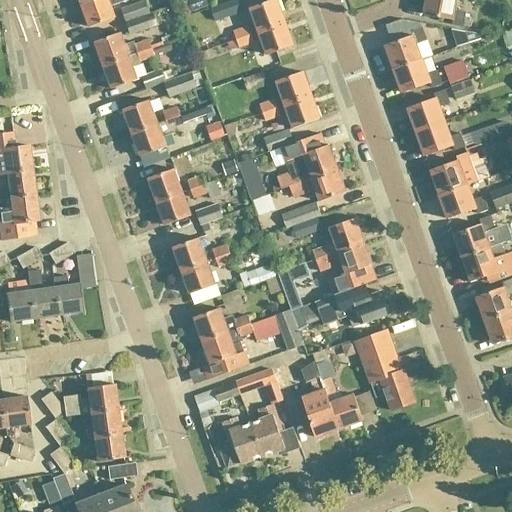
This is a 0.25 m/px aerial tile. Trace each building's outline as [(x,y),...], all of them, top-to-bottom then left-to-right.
[(95,0),(79,6),(88,29),(114,19),(109,8),(135,0),(95,0)] [(201,0),(190,0),(185,2),(190,15),(204,10),(201,0)] [(244,13),(239,0),(237,0),(208,10),(212,24),(244,13)] [(454,0),(424,0),(422,15),(450,21),(449,26),(460,28),(460,29),(470,31),(473,16),(463,14),(452,12),(454,0)] [(257,34),(283,25),(275,1),(249,11),(257,34)] [(144,3),(118,11),(123,25),(148,17),(144,3)] [(148,17),(123,25),(128,38),(156,28),(151,16),(148,17)] [(283,25),(257,34),(266,58),(292,48),(283,25)] [(252,46),(246,28),(230,33),(237,51),(252,46)] [(411,37),(391,44),(383,47),(391,71),(419,61),(414,46),(424,43),(419,29),(409,32),(409,33),(411,37)] [(449,31),(455,49),(479,42),(478,36),(449,31)] [(511,50),(511,34),(503,34),(500,38),(504,50),(508,53),(511,50)] [(132,44),(123,47),(119,35),(93,44),(102,67),(150,50),(149,50),(146,42),(133,46),(132,44)] [(149,50),(150,50),(102,67),(110,91),(136,81),(132,70),(140,67),(139,64),(153,59),(153,58),(162,55),(162,54),(169,51),(167,44),(149,50)] [(425,77),(419,61),(391,71),(400,95),(428,85),(429,89),(439,86),(435,73),(425,77)] [(467,80),(461,63),(441,70),(448,87),(467,80)] [(143,91),(173,81),(169,72),(161,75),(159,71),(139,79),(143,91)] [(267,72),(241,82),(246,95),(271,86),(267,72)] [(173,81),(143,91),(144,92),(162,86),(167,100),(195,90),(195,89),(200,87),(197,75),(191,78),(189,74),(173,81)] [(283,107),(309,98),(301,75),(275,84),(283,107)] [(453,103),(473,96),(468,82),(448,89),(453,103)] [(414,134),(442,124),(437,109),(446,106),(441,92),(432,96),(433,100),(405,110),(414,134)] [(309,98),(283,107),(292,131),(318,121),(309,98)] [(257,107),(264,125),(279,119),(272,101),(257,107)] [(130,135),(156,126),(147,102),(122,111),(130,135)] [(161,124),(178,118),(175,109),(160,114),(163,123),(161,124)] [(178,118),(161,124),(156,126),(161,139),(176,134),(174,130),(182,127),(183,129),(190,126),(190,124),(194,123),(191,114),(179,119),(178,118)] [(503,123),(468,135),(472,145),(506,133),(503,123)] [(223,139),(217,124),(203,130),(208,145),(223,139)] [(442,124),(414,134),(423,158),(451,148),(452,152),(462,148),(458,135),(447,139),(442,124)] [(156,126),(130,135),(138,159),(164,150),(161,139),(156,126)] [(280,150),(293,146),(287,131),(261,141),(266,156),(280,150)] [(279,191),(287,189),(301,183),(309,181),(336,171),(328,148),(324,149),(320,136),(293,146),(280,150),(290,175),(275,181),(279,191)] [(2,152),(1,138),(0,138),(0,176),(31,173),(27,148),(2,152)] [(475,183),(469,168),(465,155),(455,158),(456,163),(428,173),(437,197),(475,183)] [(155,204),(181,195),(173,171),(146,181),(155,204)] [(309,181),(301,183),(287,189),(291,200),(314,193),(318,204),(344,194),(336,171),(309,181)] [(31,173),(0,176),(0,190),(7,190),(9,201),(34,197),(31,173)] [(188,192),(210,184),(203,186),(200,177),(185,183),(188,192)] [(213,183),(210,184),(188,192),(192,202),(206,196),(207,199),(217,196),(213,183)] [(475,184),(475,183),(437,197),(445,221),(473,211),(475,216),(485,212),(481,199),(471,202),(465,188),(475,184)] [(494,211),(511,204),(511,186),(487,195),(494,211)] [(249,202),(263,197),(259,187),(245,191),(249,202)] [(190,218),(181,195),(155,204),(163,228),(190,218)] [(258,203),(265,218),(279,211),(272,196),(258,203)] [(34,197),(9,201),(9,202),(0,202),(0,243),(28,239),(26,224),(37,223),(34,197)] [(284,231),(319,218),(314,204),(279,217),(284,231)] [(193,214),(195,221),(198,229),(222,220),(215,206),(193,214)] [(460,260),(488,250),(484,238),(494,234),(488,217),(477,221),(479,226),(451,236),(460,260)] [(319,219),(319,218),(284,231),(284,232),(290,230),(294,241),(321,232),(317,220),(319,219)] [(323,245),(324,248),(310,253),(313,261),(336,253),(362,244),(354,221),(328,231),(332,242),(323,245)] [(180,273),(206,264),(198,240),(172,250),(180,273)] [(66,244),(47,256),(53,266),(72,255),(66,244)] [(336,253),(313,261),(317,273),(318,274),(341,267),(344,277),(325,284),(331,298),(341,295),(374,283),(369,268),(370,267),(362,244),(336,253)] [(488,250),(460,260),(468,283),(484,278),(487,287),(511,277),(511,255),(511,253),(503,257),(500,246),(488,250)] [(213,261),(228,256),(225,247),(210,252),(213,261)] [(33,249),(14,261),(20,271),(39,259),(33,249)] [(228,256),(213,261),(216,270),(231,265),(228,256)] [(215,287),(206,264),(180,273),(188,297),(191,296),(195,307),(218,298),(219,298),(215,287)] [(287,271),(275,276),(276,278),(281,293),(288,312),(288,314),(290,313),(298,310),(299,310),(301,309),(287,271)] [(51,290),(40,292),(37,272),(25,273),(27,294),(29,293),(33,321),(57,318),(51,280),(50,281),(51,290)] [(281,293),(276,278),(242,290),(242,291),(264,283),(269,298),(281,293)] [(64,279),(51,280),(57,318),(81,314),(77,286),(65,288),(64,279)] [(483,323),(510,313),(505,298),(511,295),(511,285),(510,280),(500,284),(502,289),(474,299),(483,323)] [(0,289),(0,322),(6,321),(7,325),(33,321),(29,293),(27,294),(4,297),(3,289),(0,289)] [(331,298),(314,304),(322,327),(347,318),(351,330),(388,317),(380,294),(345,307),(341,295),(331,298)] [(219,310),(192,319),(201,343),(250,326),(247,317),(233,322),(231,317),(222,321),(219,310)] [(290,313),(288,314),(296,334),(306,330),(299,310),(298,310),(290,313)] [(288,313),(274,318),(278,330),(280,334),(287,353),(301,348),(296,334),(288,314),(288,313)] [(511,317),(510,313),(483,323),(491,347),(511,339),(511,317)] [(250,326),(201,343),(209,366),(215,364),(216,367),(218,375),(219,377),(242,369),(246,367),(238,344),(240,344),(238,338),(253,333),(253,335),(255,339),(278,330),(274,318),(273,319),(250,327),(250,326)] [(374,400),(383,397),(389,414),(414,405),(403,373),(396,376),(381,334),(354,343),(374,400)] [(328,363),(327,364),(325,359),(326,358),(324,353),(312,356),(314,364),(320,380),(326,398),(334,395),(329,380),(333,378),(328,363)] [(281,403),(274,384),(270,371),(234,384),(239,396),(262,388),(270,407),(281,403)] [(116,412),(112,387),(111,387),(109,374),(82,378),(86,402),(78,403),(75,399),(61,401),(63,419),(67,419),(116,412)] [(511,376),(503,380),(507,393),(511,391),(511,392),(511,376)] [(326,398),(320,380),(311,384),(311,386),(315,395),(302,400),(307,413),(305,414),(315,440),(338,432),(329,405),(326,398)] [(234,384),(211,392),(215,404),(239,396),(234,384)] [(48,395),(39,402),(52,420),(62,413),(48,395)] [(352,397),(329,405),(338,432),(362,423),(352,397)] [(0,403),(0,405),(3,430),(28,427),(24,400),(0,403)] [(262,421),(249,426),(261,459),(283,451),(277,435),(280,434),(271,407),(258,412),(262,421)] [(119,436),(116,412),(67,419),(88,416),(91,440),(119,436)] [(300,415),(289,419),(296,438),(307,434),(300,415)] [(222,425),(231,449),(219,453),(226,471),(239,466),(239,467),(261,459),(249,426),(238,430),(234,420),(222,425)] [(53,423),(43,430),(56,448),(66,441),(53,423)] [(119,436),(91,440),(95,465),(123,461),(119,436)] [(11,446),(7,458),(29,465),(33,453),(11,446)] [(57,450),(47,457),(61,475),(68,470),(71,468),(57,450)] [(133,465),(104,469),(106,483),(135,478),(133,465)] [(50,480),(60,507),(72,502),(64,480),(62,476),(61,476),(50,480)] [(19,482),(8,489),(16,500),(26,493),(19,482)] [(133,511),(123,487),(98,497),(103,511),(133,511)] [(103,511),(98,497),(72,506),(73,511),(103,511)]
